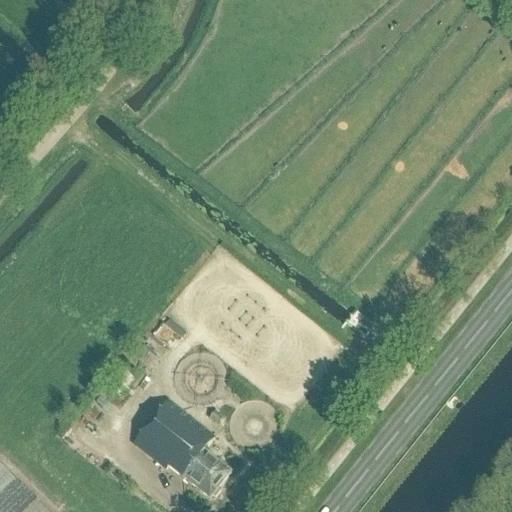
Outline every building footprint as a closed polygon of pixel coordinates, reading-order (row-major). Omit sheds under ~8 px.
[(511,282),(505,277),(480,310),(489,317),(511,287),(511,282)] [(156,293),(149,307),(159,311),(166,297),(156,293)] [(160,324),(148,338),(164,351),(175,336),(160,324)] [(229,479),(204,458),(215,445),(168,408),(134,450),(166,475),(169,473),(208,505),(229,479)] [(226,421),(216,414),(210,422),(219,429),(226,421)] [(80,423),(73,431),(92,448),(99,440),(80,423)] [(0,511),(44,511),(0,467),(0,511)]
